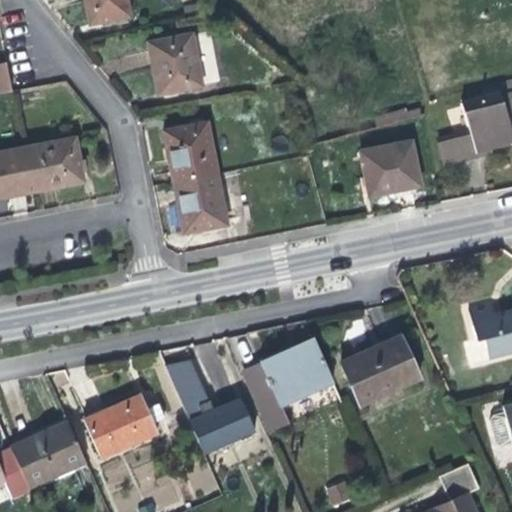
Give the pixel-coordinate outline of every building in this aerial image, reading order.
[(131,17),(127,0),(85,0),(86,4),(91,24),(131,17)] [(201,87),(190,35),(150,43),(154,69),(159,94),(201,87)] [(0,64),(0,94),(12,92),(6,63),(0,64)] [(511,84),(458,100),(466,127),(452,131),(460,159),(477,154),(476,148),(500,141),(511,137),(511,84)] [(169,158),(175,183),(218,175),(207,125),(164,132),(169,158)] [(23,147),(32,192),(62,187),(83,183),(74,138),(23,147)] [(421,188),(412,143),(359,154),(368,198),(396,193),(421,188)] [(0,197),(8,196),(32,192),(23,147),(0,152),(0,197)] [(218,175),(175,183),(180,209),(186,233),(228,225),(218,175)] [(511,350),(511,309),(494,314),(492,303),(469,308),(477,339),(484,337),(489,357),(511,350)] [(281,401),(332,378),(313,338),(280,353),(248,367),(271,421),(286,416),(281,401)] [(415,380),(400,340),(373,350),(371,345),(362,349),(339,359),(358,403),(415,380)] [(144,401),(142,396),(113,409),(84,421),(100,458),(157,432),(150,414),(155,412),(149,400),(144,401)] [(210,413),(189,422),(203,454),(252,432),(238,401),(210,413)] [(511,401),(503,404),(505,414),(511,439),(511,401)] [(511,441),(511,439),(505,414),(494,417),(491,423),(496,441),(501,444),(511,441)] [(85,461),(67,420),(38,433),(9,446),(26,486),(85,461)] [(26,486),(9,446),(0,450),(0,484),(5,482),(12,497),(29,490),(26,486)] [(470,463),(437,476),(449,503),(428,511),(476,511),(470,498),(481,491),(470,463)] [(344,481),(325,489),(333,507),(353,499),(344,481)]
